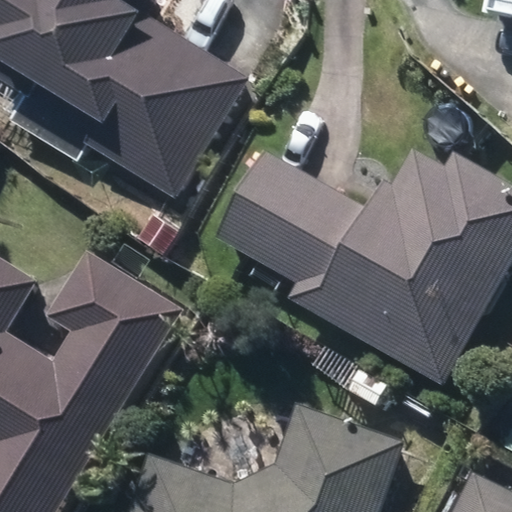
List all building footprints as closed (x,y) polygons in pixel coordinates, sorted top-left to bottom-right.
[(90,147),(179,203),(253,83),(123,2),(124,0),(0,0),(0,82),(29,100),(40,82),(105,122),(90,147)] [(511,0),(489,0),(487,13),(511,17),(511,0)] [(292,305),(446,391),(511,273),(511,189),(455,157),(450,167),(418,149),(397,187),(385,181),(370,211),(268,156),(219,243),(302,289),(292,305)] [(140,244),(165,260),(182,235),(157,219),(140,244)] [(0,511),(61,511),(187,314),(91,253),(48,319),(74,336),(55,367),(7,336),(39,286),(0,261),(0,511)] [(347,394),(377,410),(388,390),(358,373),(347,394)] [(383,511),(406,448),(298,409),(277,469),(236,489),(151,458),(132,511),(383,511)] [(511,511),(511,494),(474,476),(456,511),(511,511)]
